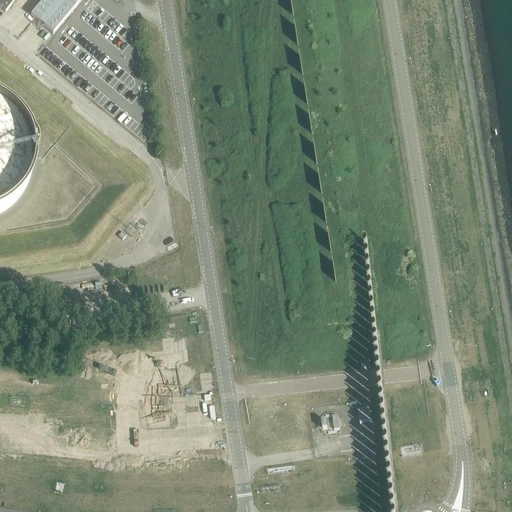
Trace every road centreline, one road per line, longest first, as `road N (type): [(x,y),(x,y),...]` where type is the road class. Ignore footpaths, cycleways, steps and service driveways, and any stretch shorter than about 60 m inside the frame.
road 1 (unclassified): [(247,511),(163,0)]
road 2 (unclassified): [(462,461),(384,0)]
